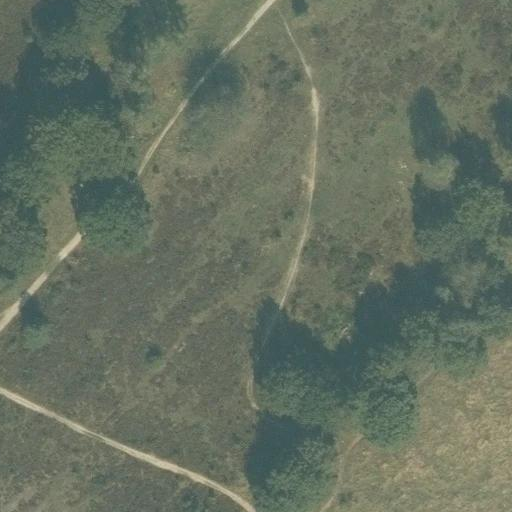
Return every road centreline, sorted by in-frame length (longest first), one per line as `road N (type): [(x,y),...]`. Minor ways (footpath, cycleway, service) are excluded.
road 1 (track): [(273,0),(0,328)]
road 2 (track): [(321,511),(349,448),(511,284)]
